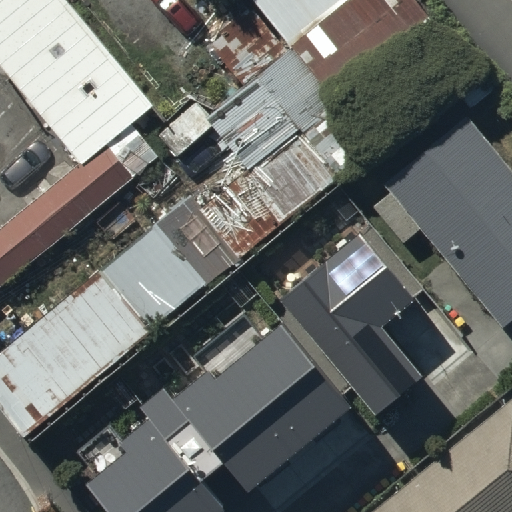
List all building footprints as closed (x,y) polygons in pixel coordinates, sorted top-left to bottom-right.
[(229,144),(0,337),(0,381),(31,418),(382,122),(355,89),(436,21),(417,0),(250,0),(256,7),(210,46),(247,90),(210,122),(229,144)] [(69,0),(0,0),(0,58),(74,147),(144,90),(69,0)] [(130,114),(0,220),(0,271),(156,145),(130,114)] [(511,171),(470,119),(385,187),(393,197),(376,211),(404,245),(422,231),(503,332),(511,324),(511,171)] [(353,208),(272,274),(368,390),(414,353),(372,302),(407,273),(353,208)] [(271,284),(74,443),(130,511),(206,511),(357,390),(271,284)] [(511,511),(511,402),(378,511),(511,511)]
